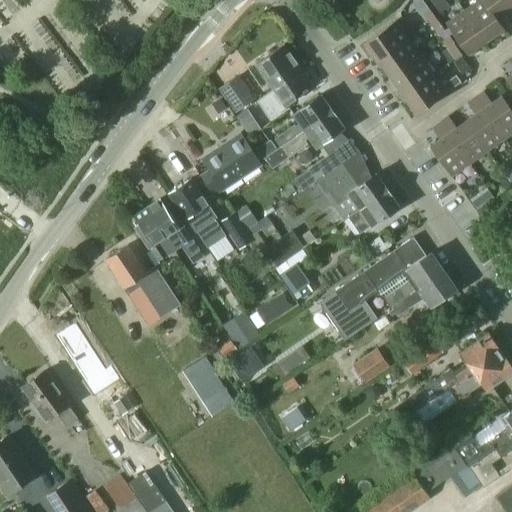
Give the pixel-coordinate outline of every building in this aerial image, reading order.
[(430,0),(440,13),(449,7),(444,0),(430,0)] [(503,29),(495,17),(494,18),(481,0),(463,13),(484,42),(503,29)] [(480,0),(481,0),(494,18),(495,17),(511,6),(507,0),(480,0)] [(429,24),(435,20),(427,9),(421,13),(429,24)] [(466,55),(484,42),(463,13),(445,26),(466,55)] [(442,30),(435,20),(429,24),(436,35),(442,30)] [(378,60),(407,39),(395,22),(365,43),(378,60)] [(390,78),(420,57),(407,39),(378,60),(390,78)] [(454,59),(460,54),(452,43),(446,48),(454,59)] [(255,64),(248,68),(250,72),(260,86),(267,81),(273,90),(301,70),(283,44),(255,64)] [(420,57),(390,78),(403,95),(432,74),(420,57)] [(463,76),(470,71),(462,59),(455,64),(463,76)] [(309,83),(301,70),(273,90),(277,96),(263,106),(269,116),(309,89),(306,85),(309,83)] [(440,86),(432,74),(403,95),(416,114),(460,82),(455,76),(440,86)] [(238,111),(251,103),(240,87),(227,95),(238,111)] [(473,97),(503,138),(511,131),(511,110),(502,96),(491,103),(482,91),(473,97)] [(280,147),(332,111),(320,95),(293,114),(299,124),(295,127),(292,122),(272,135),(280,147)] [(474,114),(465,121),(486,150),(503,138),(473,97),(466,102),(474,114)] [(220,99),(214,104),(219,112),(226,108),(220,99)] [(280,147),(276,150),(264,158),(271,168),(306,144),(303,140),(308,137),(315,147),(343,127),(332,111),(280,147)] [(486,150),(465,121),(456,127),(448,116),(439,122),(468,163),(486,150)] [(253,120),(243,127),(249,137),(260,130),(253,120)] [(450,175),(468,163),(439,122),(431,128),(440,139),(429,147),(450,175)] [(222,189),(260,164),(239,133),(201,158),(208,169),(199,175),(212,194),(221,188),(222,189)] [(262,160),(264,158),(276,150),(269,141),(256,150),(262,160)] [(316,181),(320,178),(341,164),(332,152),(307,169),(316,181)] [(359,209),(387,191),(375,174),(356,186),(341,164),(320,178),(316,181),(325,194),(329,191),(337,203),(348,195),(359,209)] [(190,178),(167,193),(184,219),(185,218),(194,231),(197,229),(209,247),(225,236),(214,218),(215,217),(190,178)] [(477,210),(493,198),(492,197),(486,188),(470,200),(476,209),(477,210)] [(398,206),(387,191),(359,209),(347,217),(358,234),(398,206)] [(146,207),(174,250),(182,245),(187,251),(185,253),(192,263),(202,257),(190,238),(181,224),(168,204),(163,207),(158,199),(146,207)] [(234,213),(247,231),(257,224),(246,206),(235,214),(234,213)] [(174,250),(146,207),(133,216),(138,224),(134,226),(157,261),(166,255),(174,250)] [(245,232),(247,231),(234,213),(220,222),(239,250),(252,241),(245,232)] [(264,250),(275,266),(302,246),(291,231),(264,250)] [(412,238),(334,293),(319,304),(344,340),(390,308),(402,299),(442,271),(430,253),(425,256),(412,238)] [(365,247),(373,258),(385,250),(377,238),(365,247)] [(128,244),(104,260),(124,289),(125,288),(129,294),(140,287),(160,318),(162,320),(181,307),(180,305),(155,268),(147,273),(128,244)] [(297,291),(308,283),(295,265),(280,276),(292,294),(297,291)] [(402,299),(390,308),(392,310),(388,312),(390,316),(394,313),(396,316),(421,299),(428,308),(455,289),(442,271),(402,299)] [(297,291),(292,294),(296,300),(301,296),(297,291)] [(270,302),(257,311),(266,324),(279,315),(270,302)] [(239,350),(260,337),(247,317),(226,331),(239,350)] [(74,324),(54,336),(92,395),(119,378),(111,366),(104,370),(74,324)] [(407,398),(415,411),(499,352),(487,334),(459,354),(465,363),(453,372),(450,368),(407,398)] [(224,360),(237,351),(230,340),(217,349),(224,360)] [(411,374),(442,353),(434,342),(403,363),(405,366),(410,374),(411,374)] [(301,348),(275,366),(281,376),(308,357),(301,348)] [(376,349),(353,365),(365,382),(388,366),(376,349)] [(511,370),(499,352),(415,411),(423,422),(466,392),(464,390),(478,380),(485,389),(511,370)] [(204,358),(182,372),(211,417),(233,402),(204,358)] [(405,366),(401,368),(406,377),(410,374),(405,366)] [(77,419),(65,402),(41,368),(19,386),(44,422),(56,414),(66,427),(77,419)] [(282,385),(288,394),(299,386),(293,378),(282,385)] [(366,394),(369,399),(374,400),(379,397),(380,392),(377,387),(372,386),(367,389),(366,394)] [(127,396),(115,404),(124,415),(135,407),(127,396)] [(296,407),(280,417),(290,432),(306,421),(296,407)] [(468,467),(511,436),(511,410),(500,419),(507,427),(480,446),(471,433),(453,446),(465,464),(468,467)] [(0,441),(0,483),(7,494),(35,475),(8,436),(0,441)] [(481,485),(481,486),(483,488),(498,477),(490,464),(511,450),(511,436),(468,467),(481,485)] [(463,498),(481,486),(481,485),(468,467),(465,464),(464,465),(453,448),(362,511),(406,511),(428,497),(425,492),(448,476),(463,498)] [(425,466),(434,459),(430,453),(420,460),(425,466)] [(147,471),(129,484),(148,511),(166,499),(151,478),(147,471)] [(119,474),(103,485),(119,509),(120,511),(145,511),(136,498),(119,474)] [(91,511),(71,481),(46,498),(55,511),(91,511)] [(504,511),(511,511),(511,485),(494,498),(504,511)] [(94,489),(84,496),(95,511),(99,511),(106,508),(94,489)] [(163,502),(150,511),(168,511),(169,511),(163,502)]
